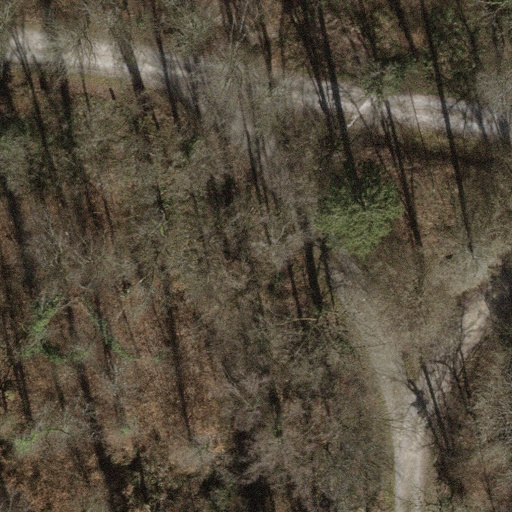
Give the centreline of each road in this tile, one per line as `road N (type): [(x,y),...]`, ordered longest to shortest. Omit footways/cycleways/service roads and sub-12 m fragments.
road 1 (track): [(0,53),(149,64),(511,127)]
road 2 (track): [(250,82),(403,353),(511,274)]
road 3 (track): [(410,511),(403,353)]
